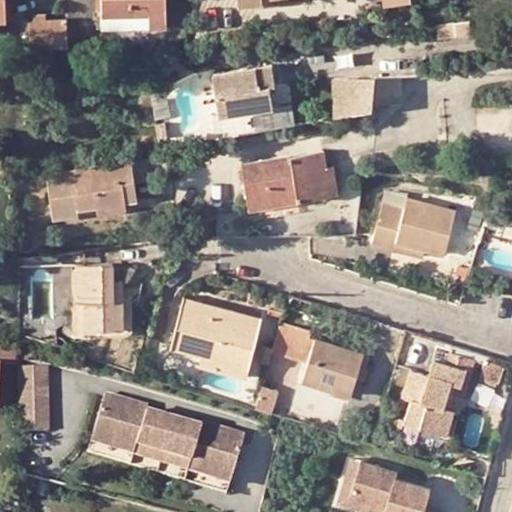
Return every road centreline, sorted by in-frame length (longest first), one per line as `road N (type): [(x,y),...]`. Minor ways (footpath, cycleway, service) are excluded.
road 1 (unknown): [(258,511),(249,431),(229,410),(159,388),(93,381),(68,395),(57,442)]
road 2 (residential): [(267,255),(303,276),(511,340)]
